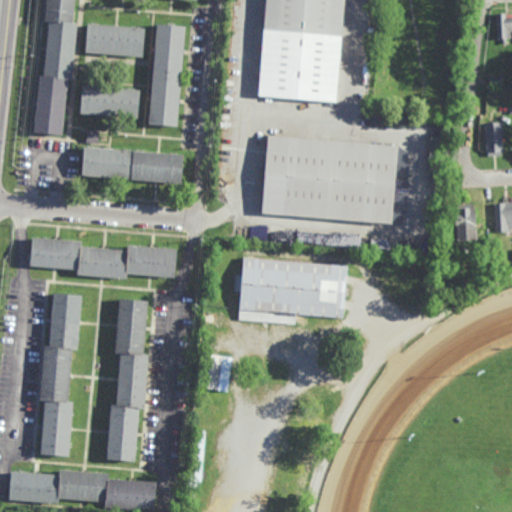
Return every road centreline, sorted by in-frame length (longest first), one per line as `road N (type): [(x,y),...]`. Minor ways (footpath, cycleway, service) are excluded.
road 1 (residential): [(201,218),(0,201)]
road 2 (residential): [(487,176),(464,166),(484,0)]
road 3 (secondary): [(0,127),(13,0)]
